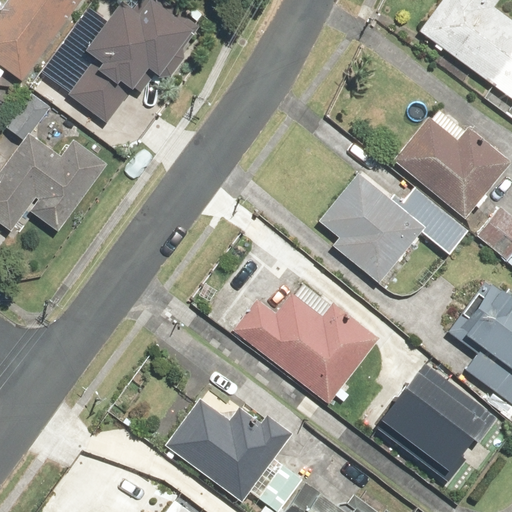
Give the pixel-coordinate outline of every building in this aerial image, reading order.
[(0,67),(21,83),(80,0),(7,0),(0,10),(0,67)] [(146,0),(135,15),(119,4),(83,54),(98,65),(86,81),(81,77),(68,95),(108,124),(147,70),(159,79),(198,25),(176,9),(171,17),(148,0),(146,0)] [(511,26),(489,9),(496,0),(443,0),(419,32),(511,103),(511,26)] [(57,233),(104,166),(69,142),(59,156),(31,136),(50,109),(29,94),(5,129),(23,141),(0,173),(0,226),(12,234),(27,212),(57,233)] [(459,132),(433,110),(391,162),(460,217),(508,158),(466,124),(459,132)] [(445,256),(465,234),(412,186),(398,201),(361,167),(313,219),(336,239),(331,245),(376,287),(423,236),(445,256)] [(511,218),(497,206),(472,236),(504,264),(511,254),(511,218)] [(475,311),(445,348),(511,401),(511,290),(490,273),(466,303),(475,311)] [(259,303),(236,332),(326,404),(378,339),(331,301),(319,316),(287,290),(270,311),(259,303)] [(427,362),(379,426),(446,476),(462,454),(457,448),(471,430),(477,434),(493,412),(427,362)] [(198,398),(163,444),(237,501),(289,433),(263,413),(258,420),(239,405),(227,421),(198,398)] [(341,503),(306,474),(275,511),(386,511),(354,486),(341,503)]
